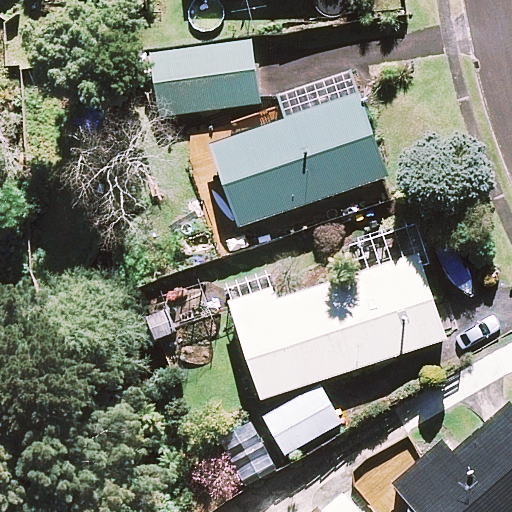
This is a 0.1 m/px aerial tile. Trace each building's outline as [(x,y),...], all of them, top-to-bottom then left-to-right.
[(264,109),(256,46),(153,59),(161,122),(264,109)] [(390,181),(363,105),(216,156),(243,233),(390,181)] [(449,345),(421,260),(238,320),(266,405),(449,345)] [(325,390),(266,422),(287,462),(346,430),(325,390)] [(396,490),(413,510),(412,511),(511,511),(511,410),(464,452),(454,440),(426,465),(396,490)] [(366,511),(354,496),(334,511),(366,511)]
